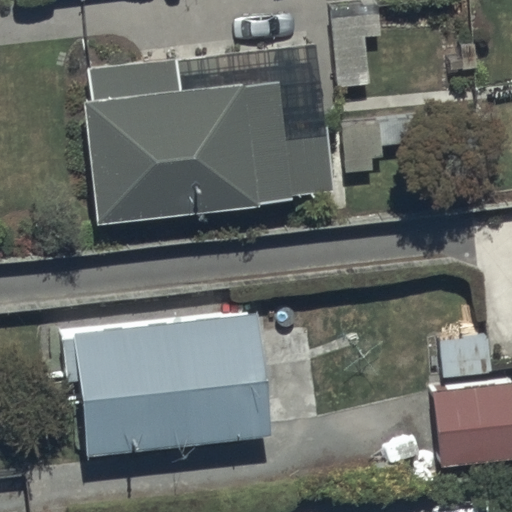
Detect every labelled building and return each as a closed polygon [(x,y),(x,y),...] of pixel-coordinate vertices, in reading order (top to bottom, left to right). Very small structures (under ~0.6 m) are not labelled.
[(375,0),(341,0),(326,2),(333,84),(366,81),(361,31),(378,29),(375,0)] [(271,74),(174,82),(171,55),(82,63),(84,92),(77,93),(89,215),(251,200),(250,194),(285,191),(284,186),(325,183),(320,126),(276,130),(271,74)] [(402,119),(338,123),(341,167),(369,165),(369,153),(379,153),(378,141),(403,139),(402,119)] [(250,306),(68,325),(68,330),(55,331),(60,375),(71,374),(79,449),(263,429),(250,306)] [(511,416),(508,377),(428,384),(435,461),(511,453),(511,416)]
